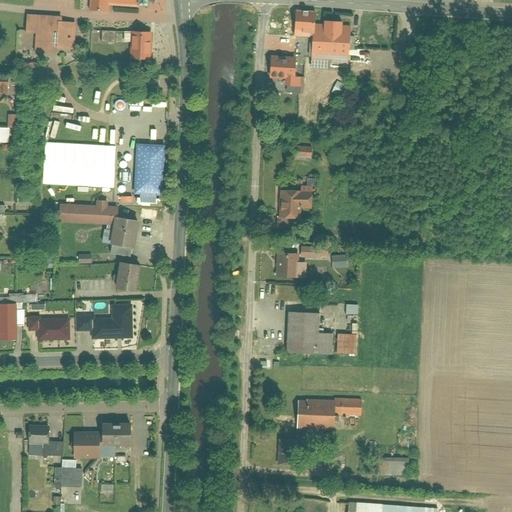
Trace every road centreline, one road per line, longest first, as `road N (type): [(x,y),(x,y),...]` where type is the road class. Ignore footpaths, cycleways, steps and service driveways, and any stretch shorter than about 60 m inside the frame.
road 1 (unclassified): [(240,511),(266,0)]
road 2 (tertiary): [(174,355),(184,83),(179,0)]
road 3 (tertiary): [(511,15),(301,0)]
road 4 (residential): [(0,362),(174,355)]
road 5 (residential): [(171,408),(0,411)]
